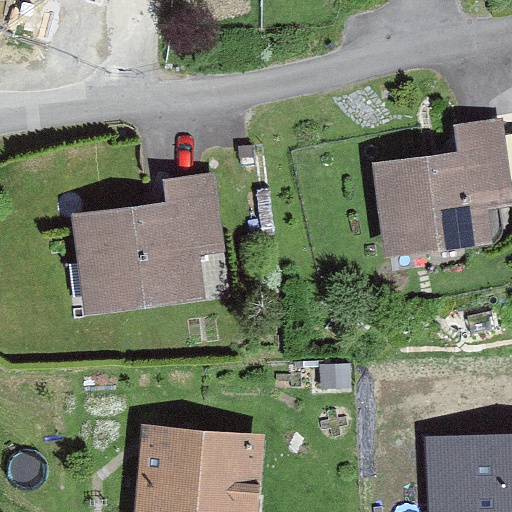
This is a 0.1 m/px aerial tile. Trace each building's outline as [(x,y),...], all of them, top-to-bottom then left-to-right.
[(467,130),(470,156),(395,165),(403,229),(480,220),(476,186),(503,183),(503,181),(497,132),(497,126),(467,130)] [(511,130),(511,131),(497,132),(503,181),(511,180),(511,130)] [(190,277),(186,238),(213,236),(207,177),(175,181),(178,212),(91,221),(98,287),(190,277)] [(508,216),(503,183),(476,186),(480,220),(508,216)] [(151,429),(144,511),(248,511),(255,438),(151,429)] [(511,511),(511,437),(429,443),(432,511),(511,511)]
